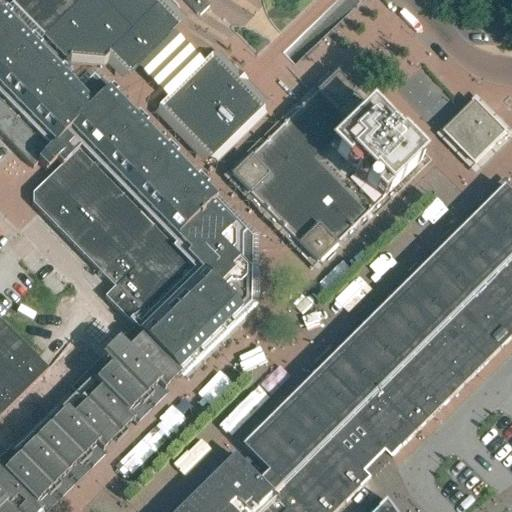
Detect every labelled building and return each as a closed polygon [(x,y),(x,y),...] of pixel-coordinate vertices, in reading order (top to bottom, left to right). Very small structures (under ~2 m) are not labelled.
[(0,0),(0,137),(13,151),(16,154),(32,171),(38,165),(46,173),(56,163),(72,148),(65,141),(67,138),(66,137),(63,140),(56,133),(84,106),(0,19),(0,0)] [(173,22),(151,0),(32,0),(32,14),(34,16),(28,21),(47,40),(46,41),(67,62),(71,58),(105,61),(110,55),(124,69),(127,66),(135,66),(137,69),(172,35),(170,32),(170,24),(173,22)] [(186,0),(184,2),(199,18),(209,9),(200,0),(186,0)] [(218,152),(253,118),(250,115),(251,107),(253,105),(219,70),(217,72),(209,72),(206,70),(171,103),(173,106),(173,114),(171,117),(204,152),(207,149),(215,149),(218,152)] [(231,180),(233,182),(234,181),(248,196),(247,197),(249,199),(250,198),(265,213),(264,214),(266,216),(267,215),(282,230),(281,231),(283,233),(284,232),(299,247),(298,249),(300,250),(315,265),(314,265),(316,267),(317,267),(318,265),(333,250),(333,251),(336,249),(335,248),(350,233),(351,234),(353,232),(352,231),(367,217),(368,217),(370,215),(369,215),(384,200),(385,201),(387,199),(386,198),(401,183),(402,184),(404,182),(403,181),(419,167),(422,165),(419,163),(419,164),(415,160),(404,149),(405,148),(386,129),(385,129),(371,114),(369,112),(354,97),(355,96),(353,94),(352,95),(337,80),(338,80),(337,79),(338,79),(336,78),(335,78),(334,79),(334,80),(319,95),(318,94),(317,96),(304,109),(301,111),(300,112),(300,113),(285,128),(284,128),(283,129),(283,130),(268,145),(267,145),(265,146),(266,146),(250,162),(250,161),(250,162),(249,161),(248,163),(233,178),(232,178),(231,179),(231,180)] [(245,237),(244,238),(107,97),(74,129),(88,144),(47,183),(48,184),(37,196),(37,207),(117,290),(106,300),(145,340),(143,341),(147,346),(173,372),(174,370),(176,372),(225,326),(224,326),(248,303),(250,249),(249,249),(249,241),(245,237)] [(454,134),(454,143),(472,162),(481,162),(501,143),(501,133),(494,126),(494,125),(483,114),(474,114),(463,125),(454,134)] [(511,341),(511,197),(509,195),(508,196),(503,196),(502,195),(305,390),(244,449),(252,457),(244,466),(288,511),(339,511),(370,481),(334,445),(345,434),(356,423),(393,459),(511,341)] [(0,417),(48,371),(0,321),(0,417)] [(16,456),(11,451),(0,461),(0,511),(31,511),(45,500),(47,503),(74,477),(66,469),(81,454),(84,457),(105,436),(107,438),(139,407),(141,409),(151,399),(161,388),(169,397),(184,383),(173,372),(147,346),(134,359),(120,344),(71,392),(77,397),(16,456)] [(0,461),(11,451),(66,397),(49,380),(0,427),(0,461)] [(345,434),(334,445),(370,481),(380,472),(393,459),(356,423),(345,434)] [(288,511),(244,466),(240,462),(189,511),(288,511)] [(372,511),(373,511),(390,500),(383,490),(366,503),(372,511)]
